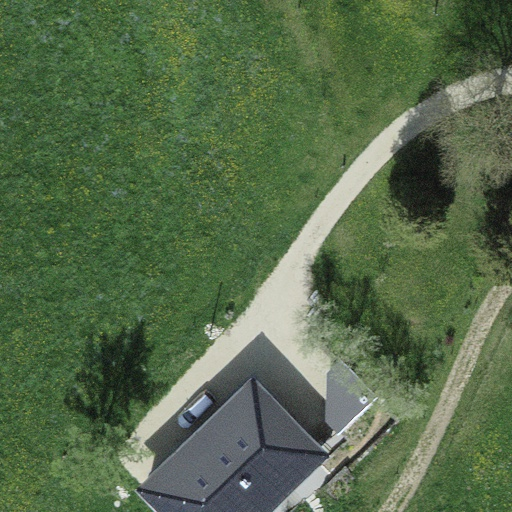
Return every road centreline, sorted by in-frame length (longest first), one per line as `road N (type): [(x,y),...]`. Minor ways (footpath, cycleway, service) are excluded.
road 1 (track): [(511,83),(454,98),(355,175),(249,326)]
road 2 (track): [(511,286),(379,511)]
